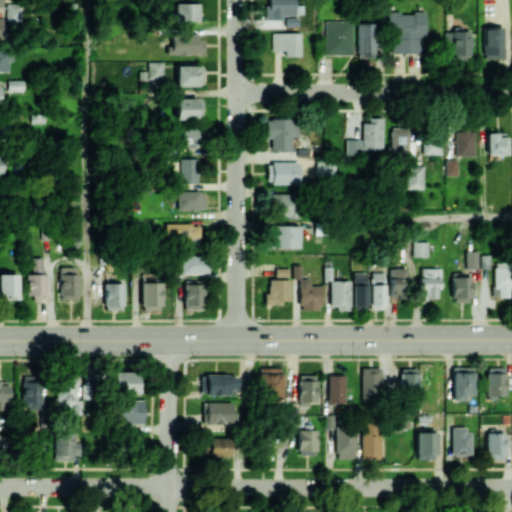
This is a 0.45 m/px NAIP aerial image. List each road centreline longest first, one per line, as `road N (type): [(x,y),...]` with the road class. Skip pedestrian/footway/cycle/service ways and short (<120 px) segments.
road 1 (residential): [(0,486),(511,487)]
road 2 (secondary): [(0,341),(511,340)]
road 3 (residential): [(237,340),(236,0)]
road 4 (residential): [(237,92),(511,91)]
road 5 (residential): [(167,511),(168,340)]
